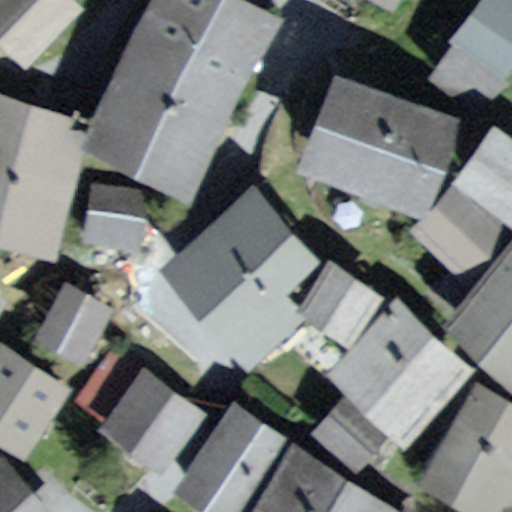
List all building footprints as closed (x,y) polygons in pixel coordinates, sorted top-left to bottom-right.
[(0,0),(0,35),(26,61),(78,7),(70,0),(0,0)] [(278,9),(259,0),(156,0),(88,142),(189,191),(278,9)] [(411,0),(379,0),(403,14),(411,0)] [(511,0),(493,0),(460,42),(511,82),(511,0)] [(476,119),(356,77),(323,173),(442,214),(476,119)] [(72,114),(0,92),(0,228),(34,239),(72,114)] [(511,133),(475,181),(511,210),(511,133)] [(296,294),(334,260),(263,181),(176,259),(266,360),(316,316),(296,294)] [(162,200),(112,190),(99,253),(149,263),(162,200)] [(502,231),(470,196),(430,232),(463,267),(502,231)] [(511,368),(511,257),(457,320),(511,368)] [(383,287),(341,261),(314,305),(357,331),(383,287)] [(124,307),(75,283),(47,339),(96,363),(124,307)] [(0,328),(21,301),(0,284),(0,328)] [(410,292),(340,361),(412,432),(481,363),(410,292)] [(11,342),(0,360),(0,425),(44,451),(83,385),(11,342)] [(170,465),(209,406),(149,366),(110,425),(170,465)] [(511,461),(511,400),(478,379),(420,470),(482,509),(511,461)] [(386,423),(347,392),(319,427),(358,458),(386,423)] [(237,511),(288,431),(238,399),(182,488),(221,511),(237,511)] [(399,511),(403,505),(295,441),(252,511),(399,511)] [(0,511),(63,511),(0,444),(0,511)]
